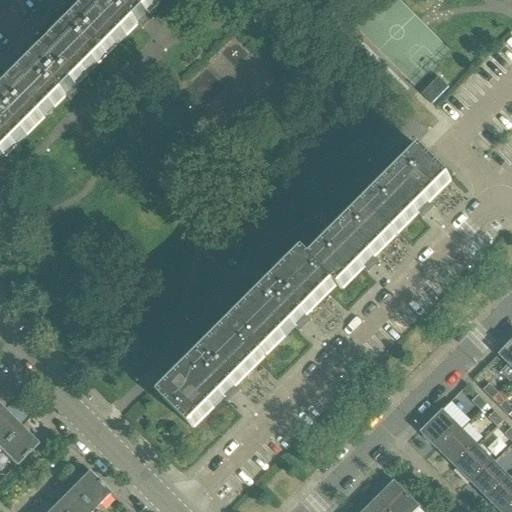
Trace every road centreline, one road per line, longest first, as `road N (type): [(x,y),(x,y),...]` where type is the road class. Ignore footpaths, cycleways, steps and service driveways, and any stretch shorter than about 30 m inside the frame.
road 1 (residential): [(511,210),(498,197),(179,511)]
road 2 (residential): [(307,511),(511,310)]
road 3 (unclassified): [(173,511),(0,337)]
